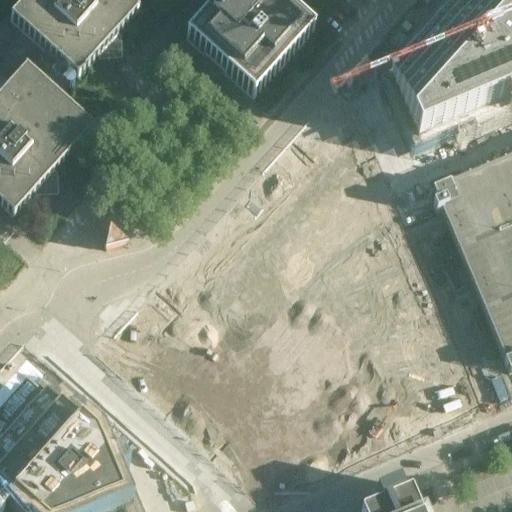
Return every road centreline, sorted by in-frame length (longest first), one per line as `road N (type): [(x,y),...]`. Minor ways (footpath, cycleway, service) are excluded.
road 1 (unclassified): [(49,309),(142,278),(176,257),(331,84)]
road 2 (unclassified): [(296,511),(511,422)]
road 3 (unclassified): [(197,476),(88,381),(49,309)]
road 4 (residential): [(395,264),(331,84)]
